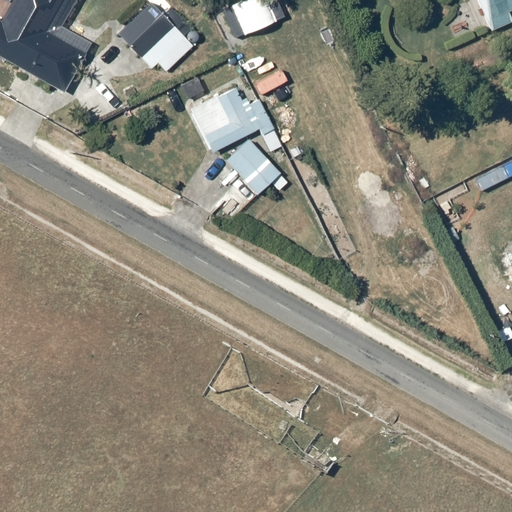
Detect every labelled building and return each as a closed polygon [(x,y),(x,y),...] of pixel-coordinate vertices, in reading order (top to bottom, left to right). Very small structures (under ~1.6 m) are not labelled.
[(67,0),(13,0),(1,22),(0,21),(0,55),(64,92),(86,54),(49,32),(67,0)] [(511,0),(479,0),(492,30),(511,22),(508,13),(511,12),(511,0)] [(170,9),(164,15),(151,1),(118,33),(152,68),(158,62),(166,71),(193,45),(185,36),(191,30),(170,9)] [(192,109),(212,153),(260,131),(271,154),(282,148),(259,99),(244,105),(236,88),(192,109)] [(287,182),(251,138),(227,158),(257,195),(273,182),(278,189),(287,182)]
